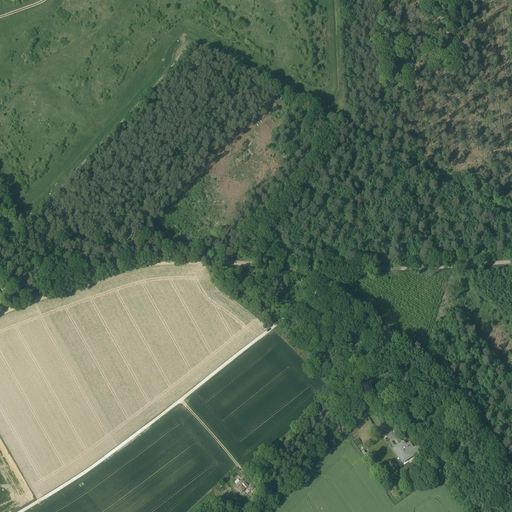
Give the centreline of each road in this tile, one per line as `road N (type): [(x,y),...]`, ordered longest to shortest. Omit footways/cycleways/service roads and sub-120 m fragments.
road 1 (track): [(0,185),(18,212),(35,215),(190,44),(511,215)]
road 2 (track): [(17,307),(159,260),(346,269)]
road 3 (track): [(180,399),(346,269)]
road 4 (unclassified): [(21,511),(180,399)]
road 5 (track): [(346,269),(511,263)]
